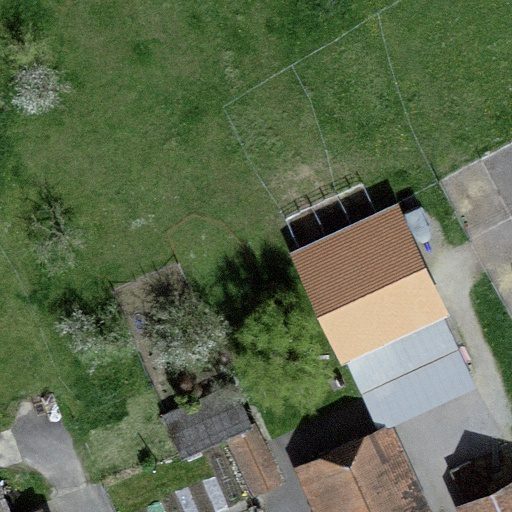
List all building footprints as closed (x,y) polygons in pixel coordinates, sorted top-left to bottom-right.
[(448,312),(398,200),(287,250),(338,361),(346,358),(376,426),(474,382),(443,314),(448,312)] [(253,426),(234,383),(162,415),(180,456),(224,436),(250,495),(282,481),(257,424),(253,426)] [(431,511),(392,421),(292,465),(304,492),(293,496),(300,511),(431,511)] [(511,511),(511,474),(451,503),(455,511),(511,511)] [(0,511),(11,511),(0,479),(0,511)] [(44,511),(41,503),(17,511),(44,511)]
